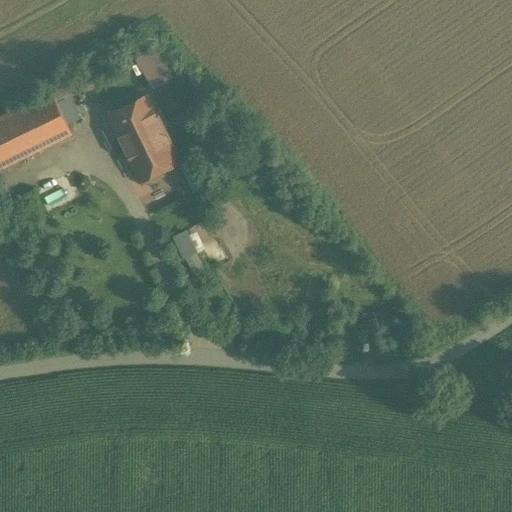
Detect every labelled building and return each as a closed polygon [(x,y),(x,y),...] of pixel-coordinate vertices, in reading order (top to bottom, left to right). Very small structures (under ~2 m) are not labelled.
[(164,61),(142,71),(151,91),(173,81),(164,61)] [(54,91),(58,100),(68,96),(64,86),(54,91)] [(58,100),(54,91),(0,116),(0,168),(74,133),(58,100)] [(147,97),(108,115),(136,175),(175,156),(147,97)] [(202,219),(174,233),(194,274),(222,260),(202,219)] [(258,248),(250,248),(250,254),(248,254),(249,266),(267,265),(266,252),(258,252),(258,248)]
